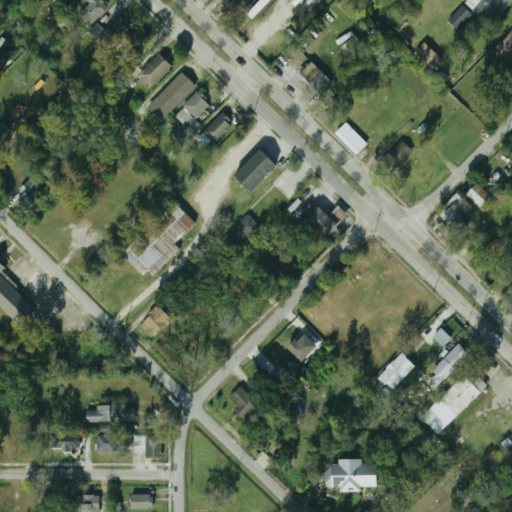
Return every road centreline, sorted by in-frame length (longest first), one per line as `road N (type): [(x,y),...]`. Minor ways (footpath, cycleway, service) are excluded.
road 1 (secondary): [(150,0),(511,358)]
road 2 (secondary): [(511,322),(179,0)]
road 3 (residential): [(303,511),(0,213)]
road 4 (residential): [(183,511),(195,404),(387,199)]
road 5 (residential): [(183,474),(0,474)]
road 6 (residential): [(393,242),(511,121)]
